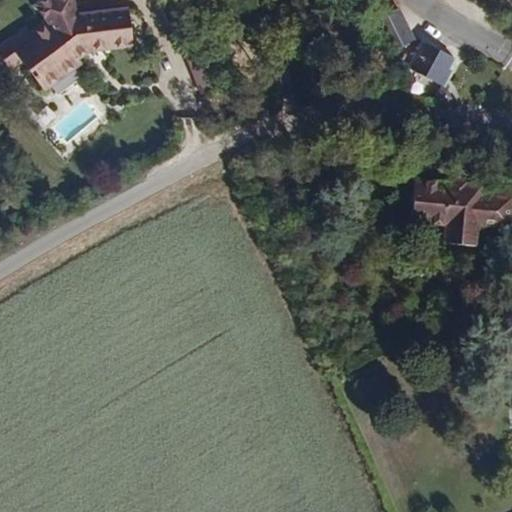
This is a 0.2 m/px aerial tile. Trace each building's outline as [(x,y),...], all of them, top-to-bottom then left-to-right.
[(72,64),(82,53),(92,45),(132,42),(130,13),(126,6),(76,10),(75,0),(36,0),(46,14),(32,24),(41,37),(21,52),(43,85),(72,64)] [(0,44),(10,59),(21,52),(41,37),(32,24),(28,20),(0,39),(0,44)] [(406,72),(446,94),(453,80),(450,79),(456,65),(425,48),(414,66),(410,64),(406,72)] [(431,240),(431,257),(461,257),(462,237),(493,237),(494,209),(464,207),(464,199),(449,199),(449,192),(430,191),(430,198),(398,197),(396,238),(431,240)] [(511,400),(511,370),(503,371),(504,401),(511,400)]
